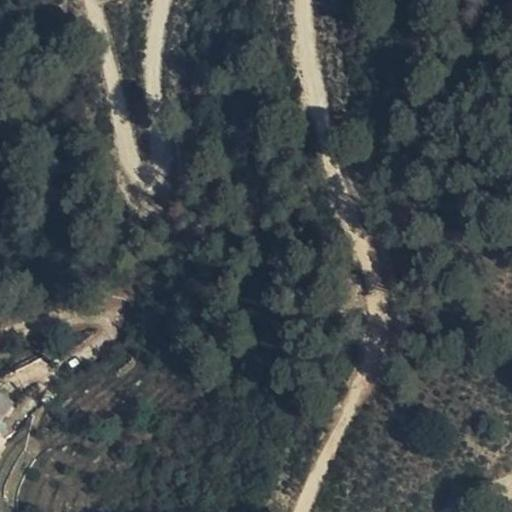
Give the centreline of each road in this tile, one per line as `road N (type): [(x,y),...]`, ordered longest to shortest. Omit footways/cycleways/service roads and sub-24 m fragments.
road 1 (track): [(300,511),(376,331),(351,194),(301,29),(305,0)]
road 2 (track): [(165,0),(169,152),(152,168),(132,161),(92,0)]
